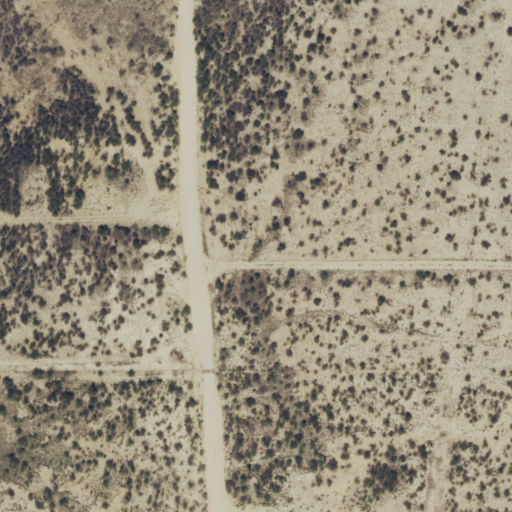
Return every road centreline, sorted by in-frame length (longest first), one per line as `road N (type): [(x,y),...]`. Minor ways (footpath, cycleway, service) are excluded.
road 1 (track): [(184,511),(167,0)]
road 2 (track): [(170,230),(0,231)]
